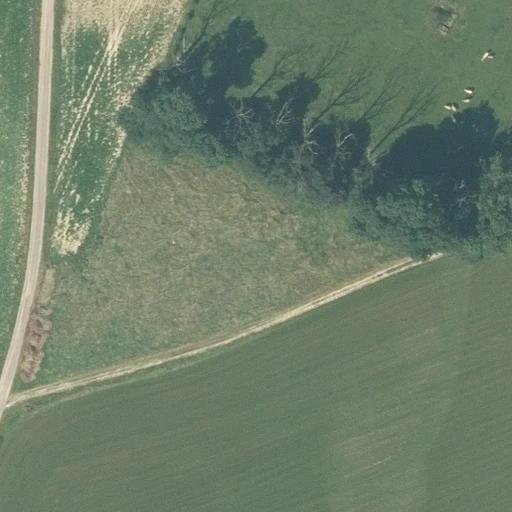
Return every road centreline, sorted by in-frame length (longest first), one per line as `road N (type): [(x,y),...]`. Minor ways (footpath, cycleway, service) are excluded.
road 1 (track): [(511,198),(474,239),(230,342),(0,406)]
road 2 (unclassified): [(0,398),(34,252),(47,0)]
